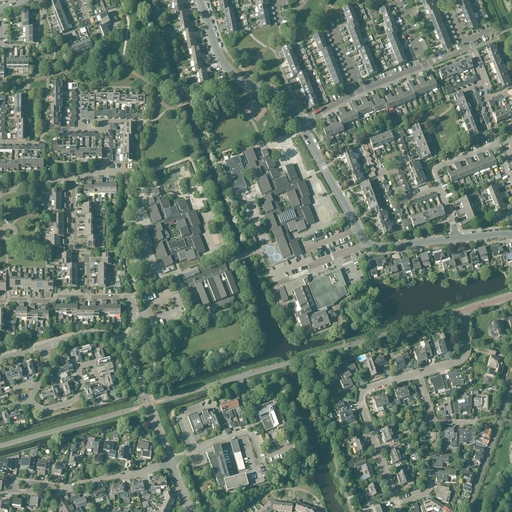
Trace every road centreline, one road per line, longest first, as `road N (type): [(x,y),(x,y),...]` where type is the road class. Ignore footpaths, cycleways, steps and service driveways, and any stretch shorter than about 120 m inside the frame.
road 1 (residential): [(455,238),(366,242),(301,124)]
road 2 (residential): [(395,504),(361,398),(419,373)]
road 3 (residential): [(301,124),(280,100),(230,71),(199,0)]
road 4 (residential): [(419,373),(461,358),(463,310),(511,296)]
road 5 (residential): [(468,511),(511,386)]
road 6 (tertiary): [(170,462),(120,343)]
road 7 (residential): [(87,296),(87,254),(75,248),(73,175)]
road 8 (residential): [(28,400),(45,409),(73,400),(77,366),(91,361),(98,382)]
